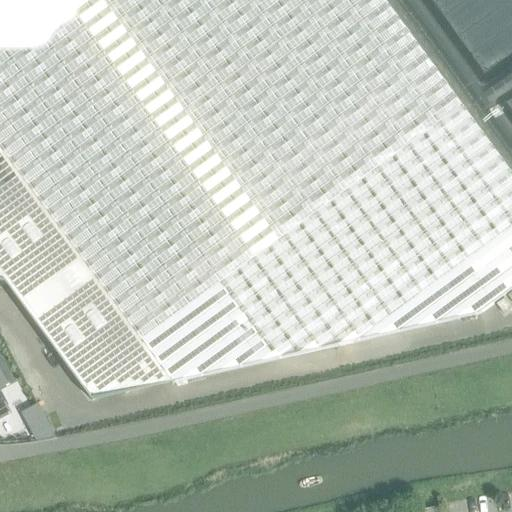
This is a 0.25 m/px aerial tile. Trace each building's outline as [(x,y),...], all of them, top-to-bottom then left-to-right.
[(0,0),(0,150),(160,369),(172,386),(174,385),(173,384),(479,315),(511,290),(511,177),(382,0),(0,0)] [(0,284),(6,285),(92,402),(119,383),(127,394),(160,369),(0,150),(0,284)] [(497,306),(505,316),(511,310),(511,309),(505,300),(497,306)] [(0,421),(10,416),(4,406),(5,405),(0,395),(0,392),(10,387),(0,368),(0,421)] [(25,415),(39,442),(56,439),(39,408),(25,415)]
